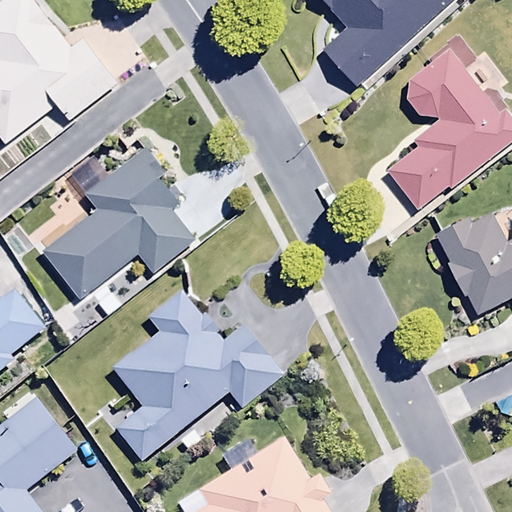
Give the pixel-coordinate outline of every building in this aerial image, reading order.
[(86,44),(71,55),(31,0),(18,0),(0,13),(0,143),(6,153),(60,114),(70,128),(120,91),(86,44)] [(357,89),(455,0),(314,0),(349,38),(328,57),(357,89)] [(452,57),(411,87),(410,109),(423,126),(439,127),(441,130),(413,150),(418,157),(388,179),(416,217),(450,191),(452,193),(511,149),(511,124),(506,116),(499,121),(452,57)] [(86,203),(98,218),(43,258),(80,308),(140,264),(152,280),(196,247),(172,214),(184,205),(149,157),(86,203)] [(511,249),(510,251),(494,220),(474,231),(471,226),(439,243),(479,323),(511,305),(511,249)] [(0,380),(17,368),(14,365),(47,339),(16,297),(0,309),(0,380)] [(143,468),(229,401),(242,418),(285,385),(246,335),(226,350),(219,342),(221,340),(208,322),(204,325),(185,299),(152,324),(163,339),(116,376),(145,414),(117,435),(143,468)] [(78,457),(37,406),(0,435),(0,511),(34,511),(24,499),(78,457)] [(320,485),(312,490),(286,449),(200,502),(206,511),(325,511),(324,510),(333,505),(320,485)]
